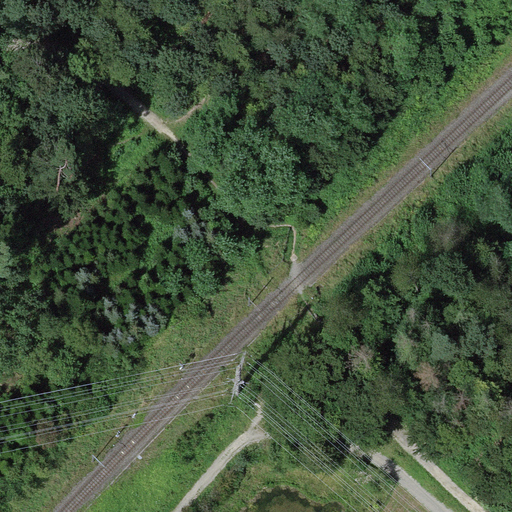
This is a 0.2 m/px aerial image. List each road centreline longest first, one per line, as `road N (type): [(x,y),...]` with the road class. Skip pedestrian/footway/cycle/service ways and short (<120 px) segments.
road 1 (track): [(276,266),(152,111),(37,51),(0,47)]
road 2 (track): [(446,511),(382,459),(322,434),(279,427),(228,454),(179,511)]
road 3 (track): [(478,511),(298,322)]
